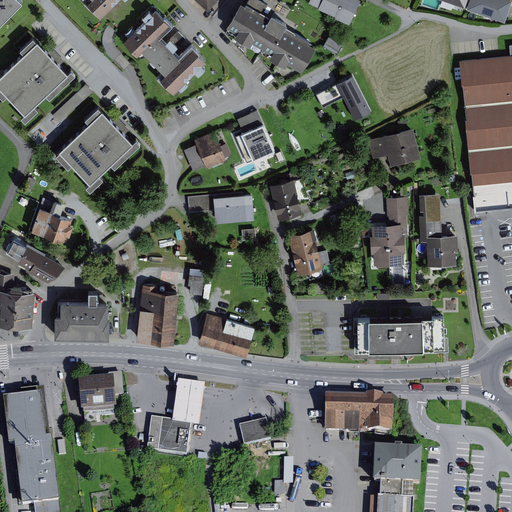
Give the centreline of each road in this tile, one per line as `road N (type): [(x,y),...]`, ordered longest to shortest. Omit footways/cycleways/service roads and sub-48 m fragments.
road 1 (primary): [(386,381),(150,356),(45,354)]
road 2 (residential): [(45,354),(54,292),(173,192),(168,144)]
road 3 (residential): [(183,0),(253,88),(168,144)]
road 4 (residential): [(168,144),(137,94),(49,0)]
road 5 (track): [(279,231),(389,183),(383,155)]
road 6 (residential): [(511,30),(415,18),(378,0)]
